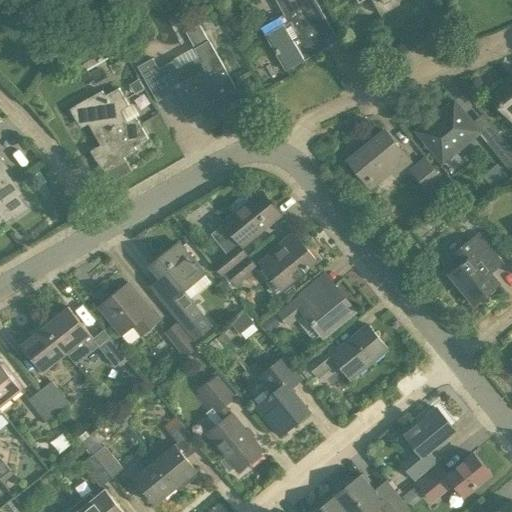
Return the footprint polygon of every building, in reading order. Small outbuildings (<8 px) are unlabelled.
[(286,70),(338,40),(314,0),(274,0),(288,24),(269,34),(266,36),(286,70)] [(357,0),(359,3),(364,0),(372,0),(386,24),(419,6),(415,0),(357,0)] [(199,25),(186,32),(195,49),(194,49),(200,61),(179,74),(172,62),(158,70),(151,56),(135,64),(155,99),(169,91),(184,118),(201,109),(235,89),(208,41),(199,25)] [(138,79),(129,85),(135,95),(144,89),(138,79)] [(509,116),(511,113),(511,79),(493,95),(509,116)] [(103,173),(125,161),(123,158),(136,150),(134,147),(147,139),(135,117),(128,121),(122,110),(129,107),(118,89),(105,96),(102,90),(69,109),(77,123),(90,116),(101,135),(105,143),(90,151),(96,160),(103,173)] [(441,162),(479,132),(454,101),(416,132),(441,162)] [(395,174),(412,160),(386,129),(349,160),(370,185),(371,187),(391,170),(395,174)] [(511,166),(511,152),(496,133),(485,142),(486,143),(507,170),(511,166)] [(0,155),(0,223),(10,216),(12,220),(28,208),(19,196),(22,194),(6,171),(8,169),(0,158),(1,157),(0,155)] [(444,184),(424,159),(414,167),(429,185),(425,188),(430,195),(444,184)] [(221,276),(224,273),(244,258),(236,247),(241,244),(241,245),(279,215),(262,193),(225,224),(230,231),(217,241),(227,253),(212,265),(221,276)] [(453,212),(462,224),(470,217),(460,205),(453,212)] [(283,246),(260,264),(281,290),(317,261),(294,233),(281,244),(283,246)] [(492,292),(495,289),(496,285),(510,274),(478,234),(458,251),(466,261),(451,274),(459,284),(459,288),(463,289),(474,303),(488,292),(492,292)] [(186,329),(202,316),(182,292),(204,275),(178,243),(150,266),(172,293),(163,300),(186,329)] [(244,258),(226,272),(236,285),(257,268),(247,255),(244,258)] [(159,319),(151,309),(150,310),(128,283),(99,307),(122,336),(133,327),(139,335),(159,319)] [(337,285),(308,309),(299,297),(277,314),(287,327),(295,320),(313,342),(355,308),(337,285)] [(68,306),(44,325),(67,353),(91,334),(68,306)] [(242,334),(255,322),(244,310),(231,322),(242,334)] [(261,323),(268,331),(278,323),(271,314),(261,323)] [(197,346),(177,322),(165,331),(184,356),(197,346)] [(44,372),(67,353),(44,325),(21,344),(44,372)] [(388,348),(369,325),(337,351),(331,343),(306,363),(318,377),(337,362),(351,378),(388,348)] [(217,338),(223,346),(230,340),(223,332),(217,338)] [(126,356),(108,335),(97,344),(114,365),(126,356)] [(87,373),(106,357),(96,345),(77,361),(87,373)] [(279,436),(308,413),(289,389),(300,380),(282,358),(259,378),(273,394),(256,407),(279,436)] [(0,362),(0,406),(22,390),(0,362)] [(216,377),(199,391),(223,421),(207,434),(237,470),(261,451),(223,406),(233,397),(216,377)] [(51,380),(40,389),(58,411),(68,402),(51,380)] [(45,420),(58,411),(40,389),(28,399),(45,420)] [(413,479),(435,461),(428,452),(455,430),(437,408),(404,434),(422,456),(406,469),(413,479)] [(176,442),(174,444),(154,461),(175,488),(196,471),(186,459),(199,447),(180,422),(168,432),(176,442)] [(123,468),(104,445),(81,463),(100,486),(123,468)] [(418,483),(432,500),(453,483),(464,496),(490,474),(473,453),(442,479),(434,470),(418,483)] [(0,456),(0,478),(10,470),(2,458),(0,456)] [(156,504),(175,488),(154,461),(134,477),(156,504)] [(410,511),(385,481),(374,490),(361,474),(347,485),(346,483),(333,494),(348,511),(376,511),(381,508),(383,511),(410,511)] [(123,511),(104,488),(81,507),(85,511),(123,511)] [(417,495),(412,489),(402,497),(407,503),(417,495)] [(348,511),(333,494),(321,504),(322,506),(314,511),(348,511)] [(511,511),(511,502),(511,501),(497,511),(481,511),(479,509),(475,511),(511,511)]
